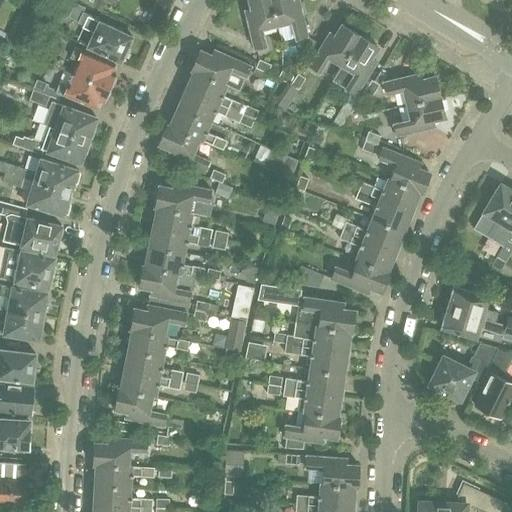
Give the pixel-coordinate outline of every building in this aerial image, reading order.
[(74,2),(70,0),(45,0),(43,5),(68,16),(74,2)] [(78,0),(93,8),(97,0),(78,0)] [(261,28),(276,25),(271,0),(248,0),(250,8),(245,9),(254,48),(265,46),(261,28)] [(271,0),(276,25),(292,21),(296,38),(307,35),(299,0),(271,0)] [(82,26),(89,29),(94,31),(87,45),(121,61),(122,58),(126,57),(128,51),(128,47),(133,36),(94,18),(91,17),(92,15),(82,11),(78,20),(77,22),(83,24),(82,26)] [(18,14),(13,24),(23,28),(27,18),(18,14)] [(328,58),(342,65),(360,34),(342,24),(341,24),(335,34),(329,31),(309,66),(320,72),(328,58)] [(19,36),(9,32),(3,42),(15,47),(19,36)] [(342,65),(333,81),(346,88),(356,94),(377,60),(372,57),(377,48),(376,44),(360,34),(342,65)] [(73,72),(109,87),(110,85),(113,85),(116,77),(115,75),(116,73),(112,71),(116,63),(76,47),(72,55),(79,58),(73,72)] [(199,50),(192,68),(226,84),(227,83),(238,88),(244,74),(246,75),(250,65),(214,49),(212,54),(202,50),(199,50)] [(255,67),(267,73),(271,64),(258,59),(255,67)] [(265,77),(267,73),(255,67),(252,73),(256,75),(256,73),(265,77)] [(193,70),(185,88),(254,119),(258,110),(222,94),(226,84),(192,68),(191,69),(193,70)] [(281,69),(278,77),(289,83),(293,75),(281,69)] [(109,88),(109,87),(73,72),(68,84),(61,82),(57,91),(48,87),(49,84),(36,79),(32,89),(50,96),(58,99),(61,92),(97,107),(100,99),(104,101),(104,99),(107,98),(111,90),(109,88)] [(298,73),(290,84),(298,89),(305,78),(298,73)] [(403,89),(406,104),(441,96),(437,76),(432,75),(423,77),(422,73),(383,81),(386,93),(403,89)] [(372,80),(365,90),(372,95),(379,84),(372,80)] [(214,110),(236,119),(251,126),(254,119),(185,88),(177,105),(210,120),(214,110)] [(50,96),(32,89),(28,99),(46,106),(50,96)] [(441,96),(406,104),(409,119),(393,122),(396,134),(435,126),(434,120),(445,117),(445,116),(441,96)] [(349,97),(342,109),(349,113),(356,102),(349,97)] [(44,124),(49,126),(89,139),(90,136),(92,137),(96,127),(94,126),(97,116),(52,101),(44,124)] [(167,122),(167,123),(201,139),(223,148),(227,139),(206,130),(210,120),(177,105),(169,123),(167,122)] [(201,139),(167,123),(159,142),(160,144),(170,148),(167,154),(203,169),(208,159),(193,152),(198,138),(201,139)] [(88,141),(89,139),(49,126),(43,142),(32,138),(32,139),(23,136),(23,138),(15,136),(12,144),(42,154),(43,149),(81,162),(85,151),(87,152),(90,142),(88,141)] [(368,131),(365,140),(377,144),(380,136),(368,131)] [(362,148),(374,153),(377,145),(365,141),(362,148)] [(418,166),(420,161),(383,146),(379,157),(395,164),(389,177),(388,177),(387,178),(422,192),(430,173),(429,171),(418,166)] [(308,147),(304,158),(312,161),(316,150),(308,147)] [(0,170),(4,172),(71,192),(74,181),(77,181),(80,171),(77,170),(78,168),(40,157),(36,170),(0,160),(0,170)] [(209,178),(219,181),(222,182),(225,174),(213,169),(209,178)] [(68,201),(71,192),(4,172),(2,181),(31,189),(27,203),(65,213),(65,211),(69,212),(71,202),(68,201)] [(300,176),(296,188),(304,191),(308,179),(300,176)] [(422,193),(422,192),(387,178),(382,189),(362,181),(358,190),(412,211),(419,192),(422,193)] [(158,184),(153,205),(189,212),(192,196),(208,200),(210,193),(211,189),(172,180),(171,186),(159,184),(158,184)] [(232,186),(222,182),(219,181),(215,192),(228,197),(232,186)] [(502,246),(511,229),(511,189),(511,190),(511,187),(505,183),(502,184),(500,182),(482,211),(472,227),(502,246)] [(295,188),(290,200),(298,203),(303,192),(295,188)] [(412,211),(358,190),(355,197),(376,206),(371,217),(404,231),(412,211)] [(4,240),(55,252),(56,249),(60,247),(61,240),(58,236),(62,223),(24,214),(23,219),(14,217),(12,213),(14,204),(0,200),(0,212),(7,214),(9,218),(4,240)] [(156,206),(152,224),(210,236),(211,227),(190,223),(192,212),(189,212),(153,205),(156,206)] [(284,216),(280,227),(289,230),(292,218),(284,216)] [(395,251),(404,231),(371,217),(366,229),(346,220),(342,229),(395,251)] [(186,240),(208,245),(209,240),(210,236),(152,224),(148,244),(184,251),(186,240)] [(215,229),(214,239),(226,241),(228,232),(215,229)] [(355,257),(389,271),(390,270),(388,270),(395,251),(342,229),(339,237),(360,246),(355,257)] [(511,229),(502,246),(496,256),(506,261),(511,250),(511,229)] [(214,239),(212,246),(212,248),(224,250),(226,241),(214,239)] [(142,262),(181,271),(194,274),(202,275),(204,267),(182,262),(184,251),(148,244),(144,262),(142,262)] [(54,256),(5,246),(0,271),(0,277),(48,287),(49,283),(51,283),(53,275),(51,273),(54,256)] [(382,291),(389,271),(355,257),(355,258),(356,259),(351,272),(335,266),(331,277),(367,292),(370,286),(381,291),(382,291)] [(475,261),(464,280),(477,287),(488,269),(475,261)] [(194,274),(181,271),(142,262),(138,283),(140,285),(150,288),(149,293),(189,301),(191,290),(194,274)] [(293,282),(319,286),(324,273),(301,264),(293,282)] [(220,271),(208,268),(206,277),(219,280),(220,271)] [(0,308),(9,309),(43,315),(43,313),(45,311),(47,303),(45,302),(47,291),(0,282),(0,308)] [(295,322),(353,331),(355,312),(353,309),(343,308),(344,302),(300,295),(301,289),(261,283),(257,299),(298,305),(295,322)] [(447,308),(494,322),(497,312),(485,308),(489,297),(454,286),(450,294),(451,297),(447,308)] [(196,300),(194,311),(207,313),(209,303),(196,300)] [(165,333),(167,321),(168,318),(185,322),(187,311),(147,303),(146,308),(135,306),(133,307),(129,327),(168,335),(168,334),(165,333)] [(511,327),(505,325),(494,322),(447,308),(444,319),(442,319),(441,329),(475,339),(479,327),(502,334),(503,333),(511,336),(511,327)] [(43,317),(43,315),(9,309),(6,322),(0,320),(0,332),(39,339),(41,327),(43,326),(44,319),(43,317)] [(205,321),(207,313),(194,311),(193,318),(205,321)] [(273,340),(286,342),(347,352),(350,332),(352,332),(353,331),(295,322),(293,334),(274,332),(273,340)] [(132,328),(128,348),(163,355),(166,344),(188,349),(189,340),(168,335),(129,327),(129,328),(132,328)] [(248,341),(245,357),(264,361),(267,345),(248,341)] [(344,373),(347,352),(286,342),(284,351),(311,355),(309,368),(344,373)] [(480,381),(485,371),(496,347),(479,343),(473,355),(472,355),(466,366),(443,355),(432,376),(431,376),(429,380),(430,385),(435,388),(436,387),(459,399),(471,377),(480,381)] [(511,352),(496,347),(485,371),(489,373),(474,404),(486,409),(484,412),(495,417),(497,414),(500,416),(511,390),(511,382),(500,377),(511,352)] [(0,377),(32,381),(33,379),(36,377),(37,368),(35,365),(36,353),(0,348),(0,377)] [(161,366),(163,355),(128,348),(124,367),(182,379),(183,370),(161,366)] [(226,348),(224,357),(236,360),(238,351),(226,348)] [(118,386),(155,394),(158,383),(180,388),(182,379),(124,367),(120,386),(118,386)] [(341,394),(344,373),(309,368),(308,380),(286,377),(285,385),(341,394)] [(187,371),(186,380),(197,382),(199,374),(187,371)] [(270,375),(268,384),(281,386),(282,377),(270,375)] [(195,392),(197,382),(186,380),(184,390),(195,392)] [(0,411),(31,414),(32,409),(33,408),(33,401),(32,399),(34,385),(0,382),(0,411)] [(279,395),(281,386),(268,384),(267,393),(279,395)] [(305,397),(303,410),(340,416),(340,415),(338,414),(341,394),(285,385),(284,394),(305,397)] [(155,395),(155,394),(118,386),(113,407),(115,408),(126,410),(125,416),(164,424),(167,412),(150,408),(152,394),(155,395)] [(245,388),(238,387),(236,398),(248,401),(249,394),(245,388)] [(337,436),(340,416),(303,410),(297,409),(295,424),(286,423),(284,435),(286,435),(285,447),(303,448),(305,438),(324,441),(324,435),(336,437),(337,436)] [(10,419),(11,416),(0,415),(0,445),(28,447),(28,443),(30,441),(31,434),(29,431),(30,420),(10,419)] [(183,420),(169,418),(168,424),(180,426),(180,427),(168,425),(166,434),(179,436),(181,427),(182,428),(183,420)] [(115,420),(114,429),(130,432),(131,422),(115,420)] [(157,434),(156,443),(169,445),(170,436),(157,434)] [(93,463),(129,465),(130,449),(147,450),(147,438),(107,436),(107,442),(96,441),(94,442),(93,463)] [(244,452),(228,451),(225,450),(224,477),(225,477),(234,477),(234,475),(242,476),(244,452)] [(285,462),(298,463),(299,454),(286,453),(285,462)] [(359,466),(357,463),(346,463),(347,457),(307,454),(306,464),(306,466),(309,466),(324,467),(323,482),(321,482),(357,485),(359,466)] [(26,479),(27,462),(0,460),(0,504),(25,505),(26,479)] [(95,464),(94,483),(131,485),(132,474),(154,475),(154,466),(129,465),(93,463),(95,464)] [(171,467),(159,467),(158,476),(171,477),(171,467)] [(234,477),(225,477),(224,493),(233,494),(234,477)] [(357,485),(321,482),(320,495),(297,494),(297,503),(353,506),(355,485),(357,485)] [(94,483),(93,503),(152,506),(153,498),(131,497),(131,485),(94,483)] [(482,511),(502,511),(507,502),(463,483),(454,502),(419,501),(418,511),(470,511),(472,507),(482,511)] [(156,498),(156,508),(169,508),(169,498),(156,498)] [(152,511),(152,506),(93,503),(93,511),(152,511)] [(353,511),(353,506),(297,503),(296,511),(302,511),(353,511)]
